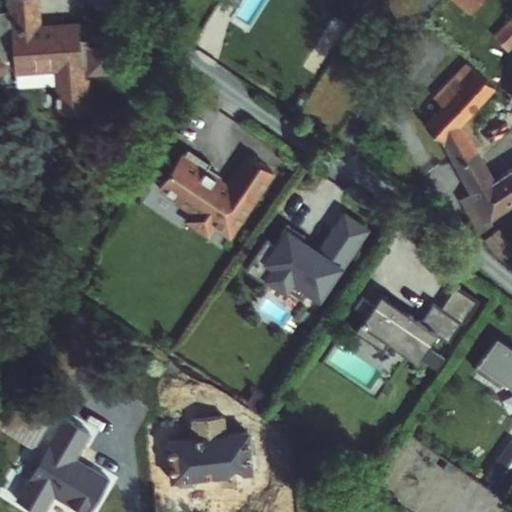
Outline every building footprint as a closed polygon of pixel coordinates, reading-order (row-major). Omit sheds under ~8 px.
[(28,2),(0,0),(0,73),(30,77),(25,122),(54,125),(58,97),(55,96),(56,89),(63,89),(62,97),(85,100),(89,66),(67,63),(67,56),(60,55),(62,39),(24,34),(28,2)] [(456,0),(452,6),(468,18),(481,0),(456,0)] [(498,54),(511,37),(511,17),(508,14),(484,42),(498,54)] [(460,121),(495,82),(468,58),(437,96),(445,103),(429,123),(442,134),(464,169),(484,154),(460,121)] [(466,197),(479,216),(485,226),(495,220),(488,209),(511,192),(511,69),(505,77),(511,84),(511,164),(498,174),(494,168),(473,182),(478,190),(466,197)] [(172,154),(153,181),(187,207),(182,214),(202,227),(207,219),(224,230),(267,166),(242,149),(224,175),(226,177),(223,181),(199,165),(203,159),(183,145),(181,148),(175,156),(172,154)] [(172,154),(175,156),(181,148),(177,145),(172,154)] [(339,211),(330,224),(356,241),(364,228),(339,211)] [(356,241),(330,224),(320,239),(325,242),(319,252),(298,238),(301,233),(284,221),(271,241),(263,236),(243,266),(263,279),(270,269),(285,279),(283,283),(301,295),(304,290),(317,299),(340,265),(334,261),(341,251),(347,255),(356,241)] [(511,235),(499,223),(490,232),(508,254),(511,250),(511,235)] [(267,272),(283,283),(285,279),(270,269),(267,272)] [(451,285),(437,305),(458,319),(472,299),(451,285)] [(377,292),(369,303),(372,305),(380,294),(377,292)] [(404,311),(380,294),(372,305),(369,303),(357,295),(350,305),(362,314),(351,329),(379,348),(385,339),(414,359),(433,331),(445,339),(458,319),(437,305),(430,300),(417,319),(404,311)] [(511,347),(493,335),(472,368),(498,385),(502,379),(511,386),(511,347)] [(4,426),(36,446),(57,413),(25,393),(4,426)] [(66,416),(18,495),(43,510),(55,491),(88,511),(109,476),(75,456),(91,431),(66,416)] [(492,479),(511,450),(511,438),(511,437),(485,474),(492,479)] [(511,450),(492,479),(507,488),(511,480),(511,450)]
